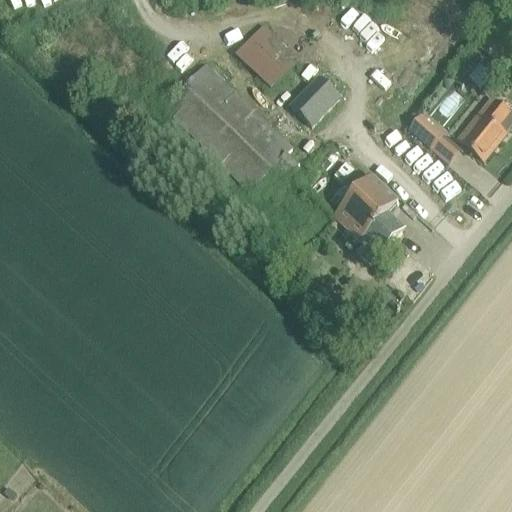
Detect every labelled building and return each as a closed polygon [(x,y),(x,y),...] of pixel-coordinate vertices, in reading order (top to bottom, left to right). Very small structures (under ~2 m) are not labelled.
[(263,29),(233,60),(270,93),(299,63),(263,29)] [(511,62),(488,44),(481,54),(505,73),(511,64),(511,62)] [(462,76),(482,92),(493,77),(474,61),(462,76)] [(298,173),(285,160),(292,153),(206,71),(164,114),(250,197),(273,174),(285,186),(298,173)] [(312,132),(340,103),(319,84),(291,113),(312,132)] [(509,118),(492,104),(472,129),(476,132),(462,149),(484,167),(506,140),(497,133),(509,118)] [(421,123),(410,137),(430,154),(442,140),(421,123)] [(398,208),(372,182),(349,206),(352,210),(337,225),(364,251),(357,258),(370,270),(404,234),(388,218),(398,208)]
